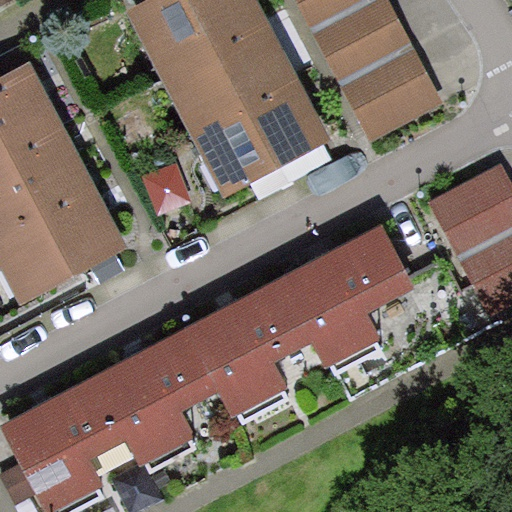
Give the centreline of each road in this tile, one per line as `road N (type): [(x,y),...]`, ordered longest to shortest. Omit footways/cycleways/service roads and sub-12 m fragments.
road 1 (unclassified): [(0,374),(511,106)]
road 2 (track): [(166,511),(511,329)]
